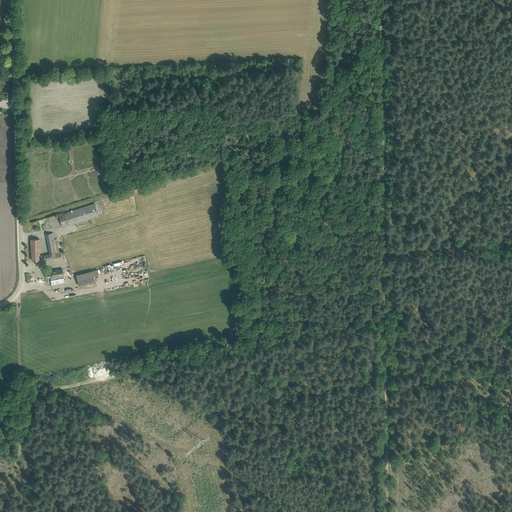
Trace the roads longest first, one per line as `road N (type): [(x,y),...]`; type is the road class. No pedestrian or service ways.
road 1 (track): [(380,0),(383,317)]
road 2 (unclassified): [(0,305),(21,285),(14,0)]
road 3 (track): [(385,511),(383,317)]
